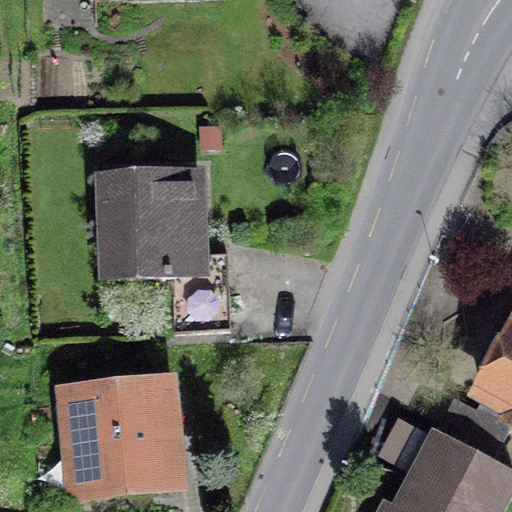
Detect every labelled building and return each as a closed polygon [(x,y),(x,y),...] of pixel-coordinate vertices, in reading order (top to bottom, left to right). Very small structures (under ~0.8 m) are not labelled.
[(230,333),(227,257),(200,258),(197,176),(102,179),(105,281),(169,279),(174,335),(230,333)] [(511,343),(485,397),(511,411),(511,343)] [(74,403),(83,488),(167,480),(159,394),(74,403)] [(499,511),(511,489),(511,479),(488,467),(511,422),(511,411),(485,397),(455,450),(433,437),(394,511),(385,506),(381,511),(499,511)] [(409,465),(424,426),(401,417),(386,456),(409,465)]
